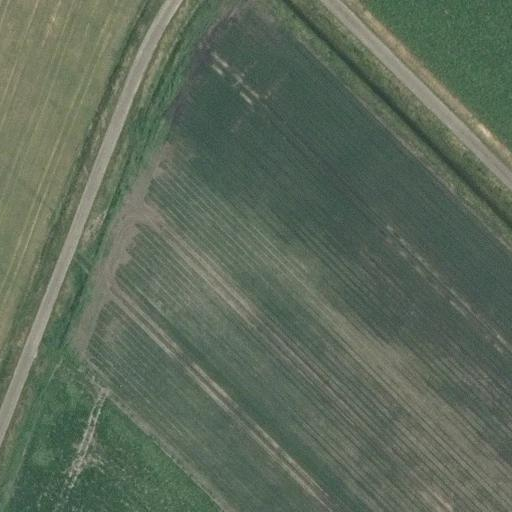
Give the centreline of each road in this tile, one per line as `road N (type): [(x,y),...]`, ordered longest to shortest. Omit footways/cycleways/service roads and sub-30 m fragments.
road 1 (unclassified): [(0,468),(155,29),(174,0)]
road 2 (track): [(511,183),(327,0)]
